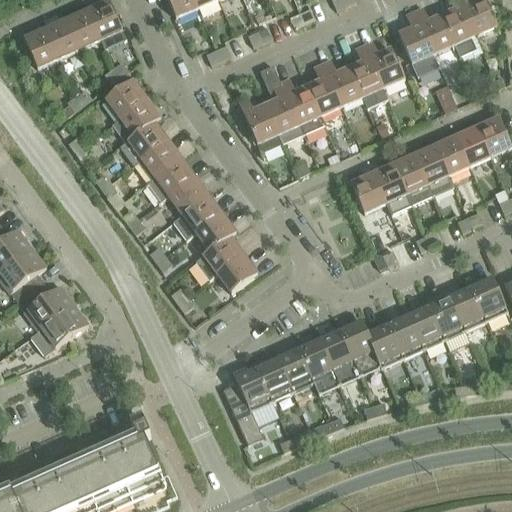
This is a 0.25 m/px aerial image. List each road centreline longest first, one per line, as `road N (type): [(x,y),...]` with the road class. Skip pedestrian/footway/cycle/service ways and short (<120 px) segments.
road 1 (residential): [(0,160),(110,304),(137,368),(130,388),(0,447)]
road 2 (residential): [(171,379),(137,302),(7,110)]
road 3 (tertiary): [(511,423),(369,451),(232,509)]
road 4 (residential): [(179,95),(394,0)]
road 5 (residential): [(313,280),(179,95)]
road 6 (residential): [(313,280),(335,306),(511,236)]
road 7 (tertiary): [(297,511),(379,477),(511,453)]
road 8 (residential): [(171,379),(313,280)]
road 9 (residential): [(232,509),(171,379)]
